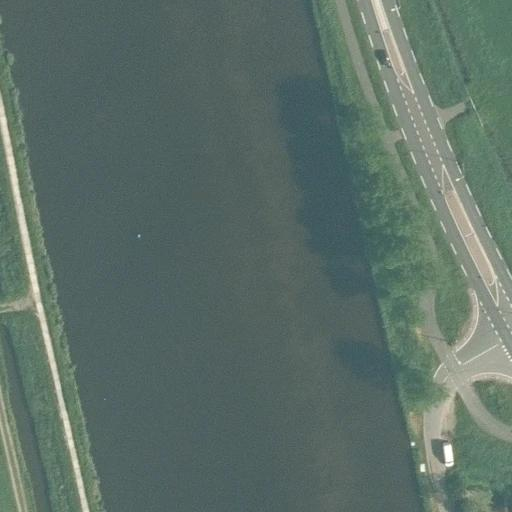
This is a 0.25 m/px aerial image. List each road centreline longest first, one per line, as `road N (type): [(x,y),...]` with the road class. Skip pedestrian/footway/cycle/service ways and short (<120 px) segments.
road 1 (primary): [(511,319),(431,152),(373,0)]
road 2 (unclassified): [(448,511),(432,439),(437,389),(448,371),(511,333)]
